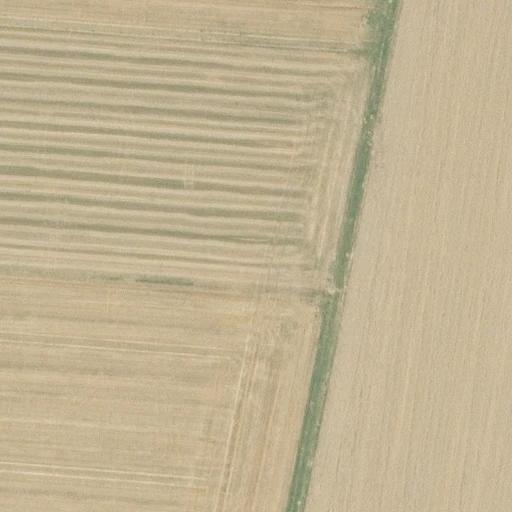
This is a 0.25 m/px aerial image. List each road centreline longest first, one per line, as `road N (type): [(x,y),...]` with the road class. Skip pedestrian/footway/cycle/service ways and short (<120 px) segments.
road 1 (track): [(296,511),(366,147)]
road 2 (track): [(395,0),(366,147)]
